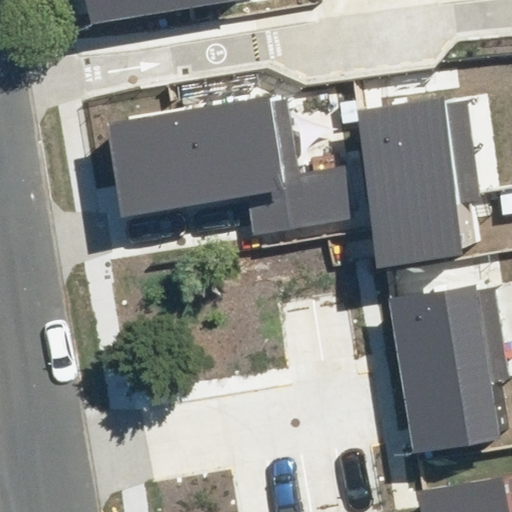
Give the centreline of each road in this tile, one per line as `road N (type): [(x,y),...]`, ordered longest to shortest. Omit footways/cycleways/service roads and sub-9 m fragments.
road 1 (residential): [(0,89),(511,8)]
road 2 (residential): [(0,166),(51,511)]
